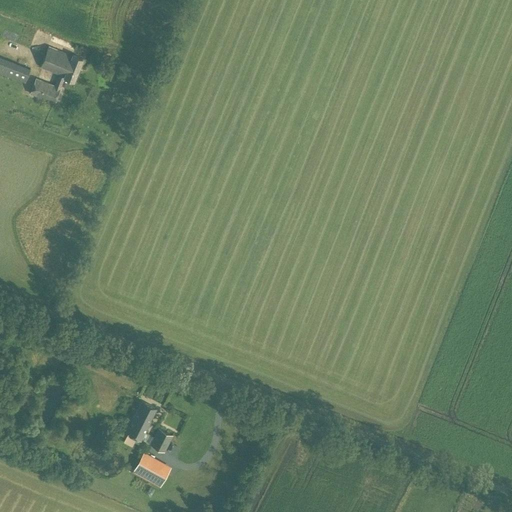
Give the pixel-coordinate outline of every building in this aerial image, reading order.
[(74,55),(49,46),(41,67),(60,74),(55,86),(37,78),(31,94),(55,103),(65,77),(75,81),(83,59),(74,55)] [(0,73),(24,82),(29,69),(0,56),(0,73)] [(142,439),(157,408),(143,401),(127,432),(142,439)] [(164,452),(173,435),(158,428),(149,445),(164,452)] [(159,487),(171,467),(143,451),(132,472),(159,487)]
